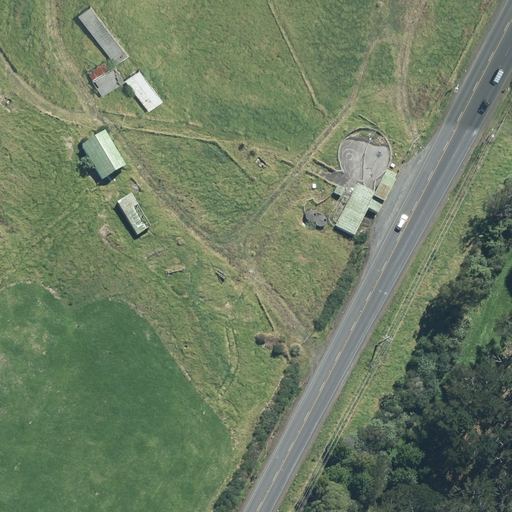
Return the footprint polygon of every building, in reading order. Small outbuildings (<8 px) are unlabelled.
[(91,5),(78,16),(115,64),(129,54),(91,5)] [(104,59),(86,70),(101,95),(119,84),(104,59)] [(141,69),(125,80),(148,112),(163,101),(141,69)] [(103,132),(77,148),(99,184),(125,168),(103,132)] [(381,205),(392,184),(381,178),(372,196),(354,187),(333,228),(352,238),(366,212),(375,216),(379,207),(370,203),(372,200),(381,205)] [(140,188),(113,204),(133,238),(160,222),(140,188)]
